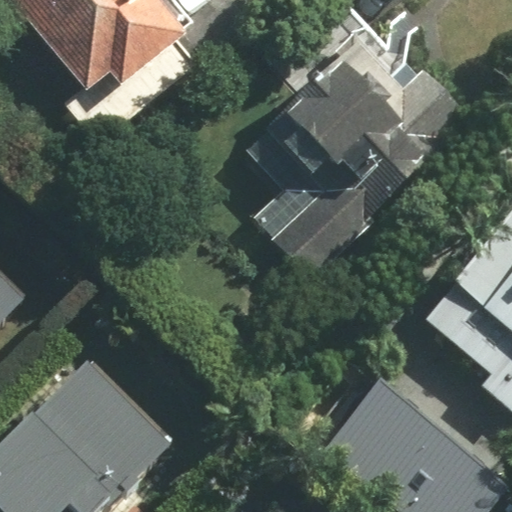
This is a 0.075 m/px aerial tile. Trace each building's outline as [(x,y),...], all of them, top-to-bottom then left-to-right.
[(128,79),(140,92),(203,40),(170,0),(22,0),(102,100),(128,79)] [(317,286),(483,125),(431,72),(413,89),(363,38),(250,146),(292,189),(257,224),(317,286)] [(511,235),(436,324),(498,377),(488,388),(511,408),(511,235)] [(0,349),(43,304),(0,264),(0,349)] [(0,511),(85,511),(113,483),(133,501),(189,442),(98,358),(0,462),(0,511)] [(501,511),(511,501),(511,481),(393,378),(329,451),(398,511),(501,511)] [(295,511),(287,503),(277,511),(295,511)]
